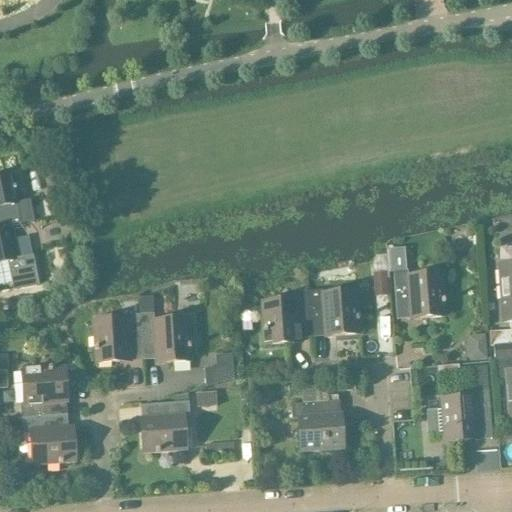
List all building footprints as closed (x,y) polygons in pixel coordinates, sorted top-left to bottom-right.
[(0,263),(8,262),(13,291),(37,287),(31,258),(17,260),(11,227),(32,222),(28,202),(16,204),(10,175),(0,176),(0,263)] [(511,266),(498,267),(501,304),(506,304),(507,323),(510,323),(510,332),(511,331),(511,266)] [(444,317),(441,275),(407,277),(407,271),(393,272),(397,320),(444,317)] [(387,297),(386,274),(373,274),(375,298),(387,297)] [(322,293),(309,294),(312,336),(324,335),(324,337),(360,335),(357,294),(322,296),(322,293)] [(312,336),(309,294),(295,295),(296,302),(261,305),(265,346),(300,344),(299,337),(312,336)] [(10,311),(21,309),(18,298),(8,300),(10,311)] [(142,360),(140,316),(126,317),(126,322),(91,324),(94,366),(129,363),(129,361),(142,360)] [(152,316),(140,316),(142,360),(155,359),(155,365),(190,363),(188,322),(154,324),(153,316),(152,316)] [(510,332),(488,333),(489,348),(493,348),(511,347),(510,332)] [(484,338),(469,339),(471,362),(486,360),(484,338)] [(511,346),(511,347),(493,348),(494,361),(511,359),(511,346)] [(215,357),(216,370),(232,369),(231,356),(215,357)] [(437,412),(426,412),(427,435),(438,435),(442,435),(443,444),(491,440),(488,393),(486,368),(472,369),(474,394),(475,400),(440,402),(441,411),(437,412)] [(21,421),(64,417),(63,406),(65,405),(63,369),(21,372),(23,407),(20,407),(21,421)] [(327,383),(301,385),(302,405),(328,403),(327,383)] [(172,405),(139,407),(142,456),(184,453),(182,418),(188,418),(187,404),(186,394),(172,398),(172,405)] [(216,408),(215,394),(195,395),(196,409),(216,408)] [(302,405),(290,406),(291,421),(298,420),(300,454),(342,451),(339,403),(328,403),(302,405)] [(65,430),(64,417),(21,421),(22,434),(30,433),(32,468),(74,465),(71,429),(65,430)]
